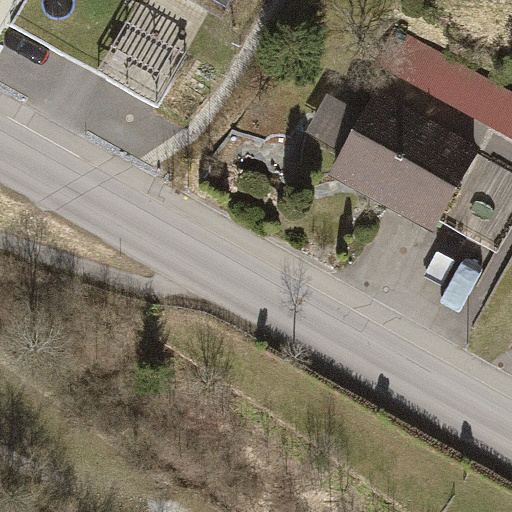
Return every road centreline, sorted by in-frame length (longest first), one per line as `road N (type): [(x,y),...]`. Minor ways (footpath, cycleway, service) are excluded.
road 1 (unclassified): [(0,148),(511,429)]
road 2 (track): [(207,262),(164,288),(91,276),(0,247)]
